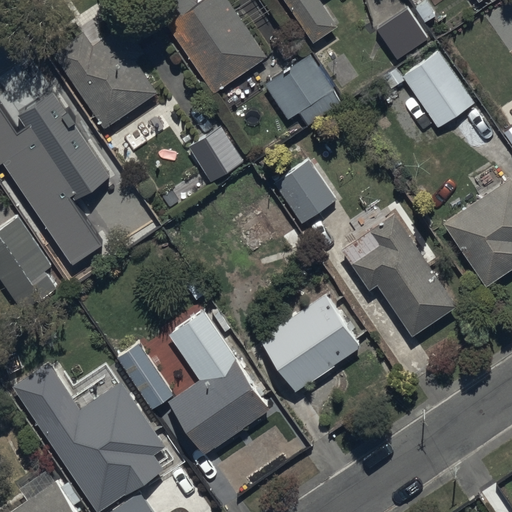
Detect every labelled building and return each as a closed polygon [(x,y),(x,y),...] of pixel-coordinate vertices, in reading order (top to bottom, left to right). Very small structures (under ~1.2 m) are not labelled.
[(171,0),(161,6),(166,12),(215,88),(268,52),(233,0),(171,0)] [(288,0),(315,39),(340,22),(325,0),(288,0)] [(430,34),(409,3),(377,25),(398,56),(430,34)] [(468,73),(511,43),(511,24),(498,4),(446,39),(468,73)] [(84,31),(59,47),(106,121),(158,88),(137,54),(146,49),(127,20),(91,43),(84,31)] [(439,46),(403,71),(439,124),(475,99),(439,46)] [(344,95),(310,48),(265,81),(290,115),(298,109),(307,122),(344,95)] [(114,175),(54,88),(17,113),(26,126),(18,132),(0,105),(0,164),(3,163),(73,265),(106,243),(77,201),(114,175)] [(244,158),(220,123),(189,145),(213,180),(244,158)] [(309,156),(275,180),(303,220),(337,195),(309,156)] [(511,172),(446,218),(489,280),(511,263),(511,172)] [(458,300),(396,209),(372,225),(382,239),(354,258),(372,284),(378,280),(413,331),(458,300)] [(18,215),(0,227),(0,277),(23,311),(55,289),(44,273),(53,267),(18,215)] [(363,342),(328,289),(260,335),(296,387),(363,342)] [(205,306),(170,330),(200,374),(176,391),(140,338),(116,354),(151,405),(170,392),(208,448),(272,405),(222,331),(231,324),(217,305),(208,311),(205,306)] [(48,362),(12,386),(98,511),(100,511),(163,470),(153,455),(165,447),(120,382),(80,409),(48,362)] [(21,483),(29,494),(2,511),(82,511),(80,509),(87,504),(63,471),(58,474),(49,463),(21,483)] [(153,511),(140,493),(111,511),(153,511)]
